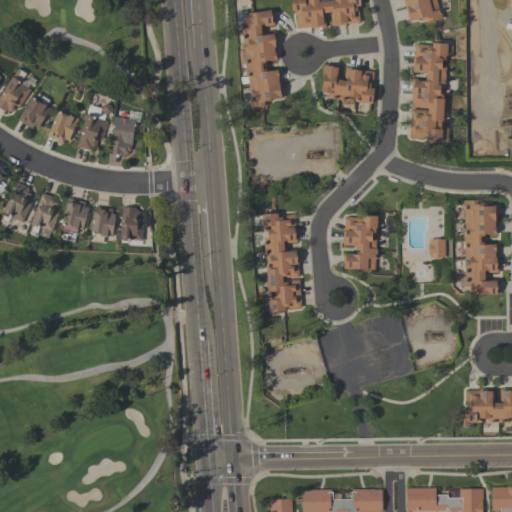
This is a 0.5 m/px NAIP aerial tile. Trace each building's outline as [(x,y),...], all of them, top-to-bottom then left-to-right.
[(297,28),(295,11),(293,12),(293,10),(291,10),(291,3),(293,3),(292,0),(360,0),(361,5),(359,5),(360,22),(346,23),(346,24),(332,26),(330,14),(332,11),(323,12),(325,14),(326,26),(311,28),(311,27),(297,28)] [(441,18),(429,21),(429,18),(421,20),(421,18),(408,21),(402,0),(435,0),(438,9),(439,9),(441,18)] [(244,13),(263,11),(263,10),(272,9),(274,25),(260,27),(261,33),(275,31),(277,45),(276,46),(278,59),(265,61),(265,63),(262,63),(263,71),(279,69),(282,97),(270,99),(271,101),(266,101),(266,105),(262,105),(263,108),(256,108),(255,106),(250,107),(248,97),(250,97),(248,83),(240,84),(240,77),(246,76),(244,59),(245,59),(241,22),(245,21),(244,13)] [(440,141),(423,140),(423,138),(408,137),(410,108),(426,110),(427,107),(410,106),(411,92),(410,92),(411,80),(425,81),(425,73),(411,72),(412,60),(413,60),(414,44),(431,45),(431,42),(447,43),(445,61),(441,61),(441,66),(445,67),(444,87),(442,87),(442,93),(444,93),(440,141)] [(374,71),(372,88),(374,88),(372,103),(354,101),(355,96),(349,96),(349,100),(328,97),(328,93),(321,92),(321,87),(322,87),(324,72),(322,72),(323,63),(340,65),(338,79),(344,80),(346,66),(360,67),(359,69),(374,71)] [(0,107),(0,94),(17,68),(26,73),(20,82),(30,89),(18,107),(15,105),(12,105),(13,108),(11,111),(9,110),(8,111),(6,110),(5,111),(0,107)] [(17,119),(32,96),(35,98),(38,92),(49,99),(46,105),(50,108),(46,115),(44,119),(43,119),(37,128),(33,125),(31,128),(17,119)] [(47,135),(58,111),(67,115),(67,114),(73,116),(78,118),(68,140),(65,139),(62,144),(56,142),(57,140),(47,135)] [(76,146),(85,114),(88,114),(89,114),(94,115),(94,117),(107,121),(101,140),(97,139),(95,148),(92,147),(91,150),(76,146)] [(135,119),(132,145),(131,145),(130,151),(128,151),(127,154),(122,153),(122,155),(109,153),(113,116),(135,119)] [(22,222),(10,216),(6,223),(0,220),(0,218),(3,212),(2,212),(16,182),(29,188),(27,190),(32,192),(27,201),(31,203),(22,222)] [(29,232),(31,225),(30,224),(42,193),(55,198),(53,202),(57,203),(54,211),(58,212),(51,231),(40,227),(37,235),(29,232)] [(60,229),(68,197),(85,202),(84,206),(88,207),(83,229),(77,228),(76,233),(60,229)] [(469,294),(469,287),(465,287),(465,265),(469,265),(469,259),(464,259),(464,248),(463,248),(463,230),(464,230),(464,209),(462,209),(462,199),(482,199),(482,205),(496,205),(496,233),(484,234),(484,236),(480,236),(480,242),(484,242),(484,244),(496,244),(496,258),(498,258),(498,272),(486,272),(484,270),(484,280),(486,278),(498,278),(498,293),(469,294)] [(94,240),(95,233),(91,232),(94,206),(113,208),(112,213),(115,213),(112,236),(107,235),(107,236),(104,236),(103,241),(94,240)] [(140,211),(140,218),(144,218),(143,240),(129,239),(129,240),(123,240),(123,239),(120,239),(122,206),(136,207),(136,209),(138,209),(138,211),(140,211)] [(270,312),(267,268),(268,268),(267,258),(265,258),(264,237),(268,237),(268,231),(263,231),(262,213),(278,212),(278,215),(294,214),(295,228),(297,227),(298,242),(286,243),(284,241),(284,250),(286,249),(298,248),(299,262),(298,262),(299,276),(283,277),(283,280),(299,279),(301,307),(285,308),(285,311),(270,312)] [(342,245),(343,229),(344,216),(360,217),(361,215),(377,215),(376,233),(371,233),(371,239),(375,239),(375,248),(376,248),(376,258),(374,258),(374,270),(342,268),(343,253),(356,253),(356,252),(358,252),(359,249),(356,249),(356,244),(354,245),(342,245)] [(444,239),(444,257),(439,257),(434,257),(429,257),(429,252),(428,252),(428,243),(429,243),(429,239),(434,239),(434,238),(439,238),(439,239),(444,239)] [(463,422),(463,407),(465,407),(465,390),(478,390),(478,388),(493,388),(494,402),(500,402),(499,388),(511,388),(511,417),(508,417),(508,422),(487,422),(486,418),(481,418),(481,422),(463,422)] [(511,511),(500,511),(500,510),(491,510),(491,487),(510,486),(510,487),(511,487),(511,511)] [(482,489),(482,509),(481,509),(481,511),(447,511),(447,509),(445,509),(446,511),(407,511),(406,488),(435,487),(435,495),(447,494),(447,497),(459,497),(458,489),(482,489)] [(301,511),(301,490),(310,490),(310,489),(331,489),(331,492),(332,492),(332,499),(350,499),(350,491),(351,491),(351,489),(373,489),(381,489),(381,511),(301,511)] [(268,511),(268,500),(290,498),(291,511),(268,511)]
